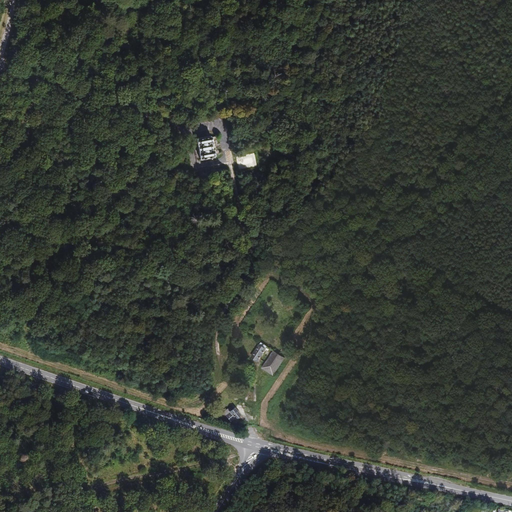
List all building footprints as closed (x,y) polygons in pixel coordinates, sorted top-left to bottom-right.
[(212,137),(210,137),(209,133),(205,134),(206,137),(196,138),(197,146),(199,145),(200,152),(198,152),(199,159),(215,157),(215,151),(212,151),(211,143),(213,143),(212,137)] [(250,154),(237,158),(240,168),(253,164),(250,154)] [(297,298),(294,304),(305,312),(309,306),(297,298)] [(257,361),(264,352),(267,346),(261,342),(251,357),(257,361)] [(270,356),(274,350),(267,346),(264,352),(270,356)] [(276,370),(285,357),(274,350),(270,356),(266,363),(276,370)] [(263,368),(273,375),(276,370),(266,363),(263,368)] [(234,420),(235,419),(240,416),(233,406),(226,411),(228,414),(225,417),(230,423),(234,420)] [(191,466),(187,447),(168,451),(171,465),(172,470),(191,466)] [(155,473),(170,470),(169,465),(156,468),(156,466),(154,466),(155,473)]
